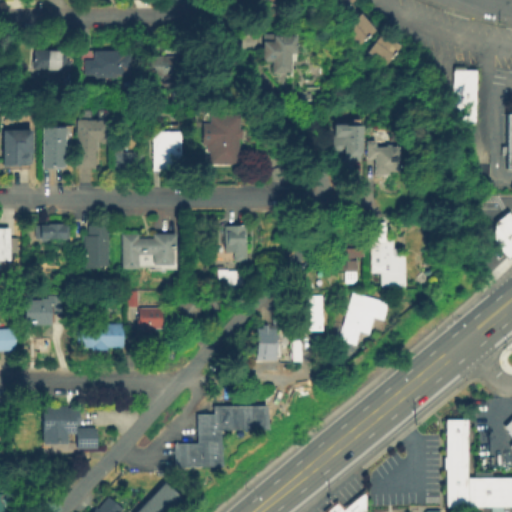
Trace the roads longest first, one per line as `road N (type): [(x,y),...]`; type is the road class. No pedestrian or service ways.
road 1 (residential): [(321,197),(315,230),(59,511)]
road 2 (residential): [(0,199),(369,203)]
road 3 (primary): [(303,473),(511,302)]
road 4 (residential): [(184,0),(313,165),(321,197)]
road 5 (residential): [(176,384),(0,383)]
road 6 (residential): [(187,3),(165,17),(34,18)]
road 7 (residential): [(318,375),(176,384)]
